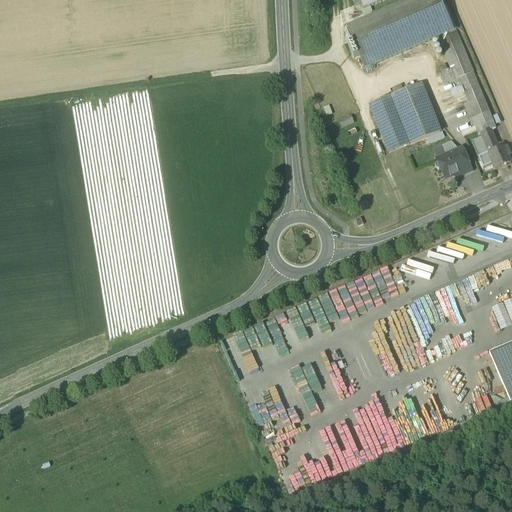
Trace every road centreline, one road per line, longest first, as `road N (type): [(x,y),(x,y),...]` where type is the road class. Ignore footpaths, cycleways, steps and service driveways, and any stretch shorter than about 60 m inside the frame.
road 1 (tertiary): [(221,319),(0,419)]
road 2 (track): [(0,110),(221,83)]
road 3 (track): [(333,511),(420,480),(511,431)]
road 4 (tertiary): [(281,0),(291,164)]
road 5 (track): [(354,94),(412,236)]
road 6 (tertiary): [(511,193),(396,243)]
